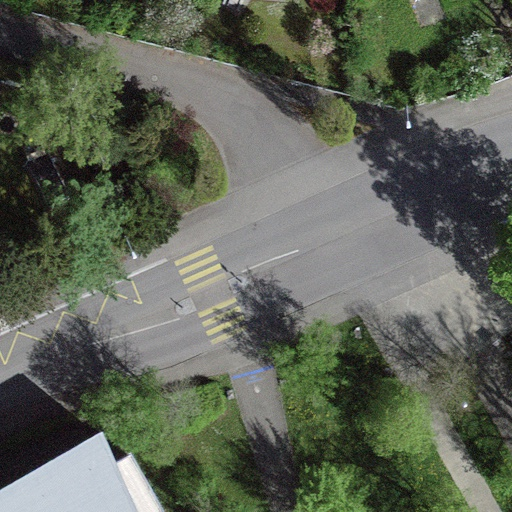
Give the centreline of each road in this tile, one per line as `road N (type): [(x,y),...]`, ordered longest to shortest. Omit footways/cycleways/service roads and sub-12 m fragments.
road 1 (residential): [(338,232),(297,164),(222,103),(0,36)]
road 2 (residential): [(338,232),(0,383)]
road 3 (residential): [(396,207),(511,413)]
road 4 (residential): [(511,162),(396,207)]
